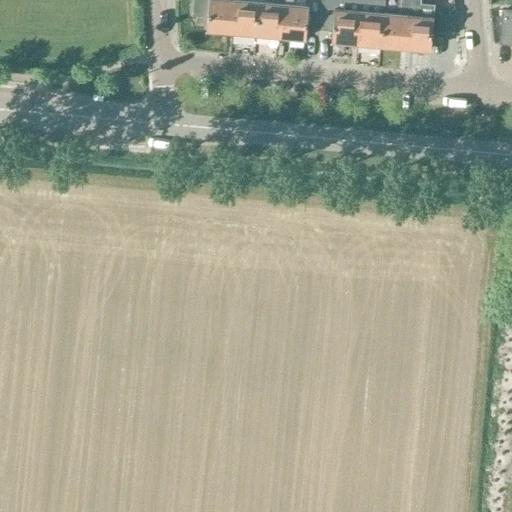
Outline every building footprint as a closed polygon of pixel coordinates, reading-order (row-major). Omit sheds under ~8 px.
[(190,0),(189,16),(204,18),(203,31),(227,33),(230,0),(190,0)] [(230,0),(227,33),(252,35),(255,2),(240,0),(230,0)] [(255,2),(252,35),(276,38),(280,0),(271,0),(271,3),(255,2)] [(280,0),(276,38),(301,40),(302,24),(316,25),(318,0),(304,0),(304,7),(293,6),(293,0),(280,0)] [(352,45),(356,0),(318,0),(316,25),(329,26),(328,42),(352,45)] [(356,0),(352,45),(377,47),(380,14),(380,0),(356,0)] [(380,14),(377,47),(401,49),(405,0),(397,0),(396,15),(380,14)] [(405,0),(401,49),(427,51),(430,18),(417,17),(418,0),(405,0)] [(438,13),(437,31),(454,32),(455,14),(438,13)] [(509,59),(511,58),(511,14),(497,13),(494,45),(510,47),(509,59)]
